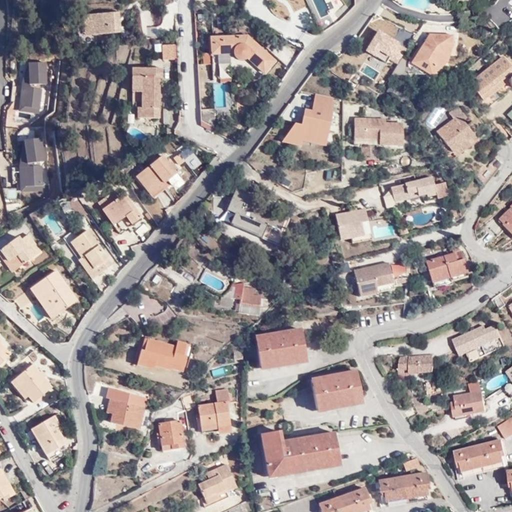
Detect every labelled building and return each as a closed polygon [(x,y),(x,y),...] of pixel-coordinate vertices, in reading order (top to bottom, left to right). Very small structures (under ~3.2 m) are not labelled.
[(307,0),(322,28),(334,22),(322,0),(307,0)] [(119,12),(83,15),(87,35),(121,31),(119,12)] [(146,27),(146,36),(157,36),(157,27),(146,27)] [(364,53),(396,67),(406,45),(374,32),(364,53)] [(427,50),(436,33),(426,32),(418,46),(427,50)] [(452,34),(436,33),(427,50),(418,46),(408,63),(410,73),(429,75),(446,59),(452,44),(452,34)] [(248,35),(210,38),(211,56),(233,54),(233,55),(233,56),(234,57),(234,58),(235,59),(235,60),(236,60),(237,61),(238,61),(238,62),(239,62),(240,62),(241,62),(242,62),(243,62),(244,62),(245,62),(246,61),(247,61),(247,60),(263,74),(276,60),(270,55),(248,35)] [(162,45),(163,61),(178,60),(177,45),(162,45)] [(211,64),(211,56),(210,53),(203,54),(203,65),(211,64)] [(511,66),(501,55),(470,84),(484,100),(507,79),(511,79),(511,66)] [(395,74),(403,75),(406,62),(398,60),(395,74)] [(24,108),(41,110),(43,91),(42,91),(42,86),(47,86),(47,64),(29,65),(30,87),(32,87),(32,90),(30,90),(13,88),(12,104),(24,105),(24,108)] [(160,118),(160,78),(162,78),(163,69),(132,69),(132,92),(142,92),(142,108),(138,108),(138,118),(160,118)] [(215,86),(215,105),(224,105),(223,86),(215,86)] [(325,151),(335,98),(314,94),(310,111),(303,110),(300,125),(288,123),(284,144),(325,151)] [(220,106),(200,106),(201,122),(221,134),(220,106)] [(383,113),(351,112),(351,131),(377,132),(376,138),(400,139),(400,117),(383,117),(383,113)] [(448,156),(450,154),(453,157),(476,140),(473,136),(450,153),(433,132),(431,134),(448,156)] [(377,139),(359,139),(359,151),(377,152),(377,139)] [(26,188),(43,187),(42,168),(41,168),(41,163),(46,162),(41,140),(25,143),(29,165),(30,165),(30,168),(13,170),(14,185),(26,185),(26,188)] [(184,158),(178,151),(170,157),(176,165),(184,158)] [(478,158),(466,169),(474,176),(493,159),(487,153),(479,160),(478,158)] [(162,155),(136,177),(150,193),(167,178),(177,170),(179,168),(176,165),(170,157),(166,159),(162,155)] [(194,157),(187,162),(191,169),(199,164),(194,157)] [(493,159),(474,176),(481,185),(499,164),(494,157),(493,159)] [(177,170),(167,178),(176,187),(185,179),(177,170)] [(393,194),(396,205),(436,195),(438,202),(449,199),(446,185),(435,188),(433,179),(406,186),(408,191),(393,194)] [(228,216),(242,223),(235,203),(238,186),(232,182),(220,204),(231,209),(228,216)] [(235,203),(242,223),(277,241),(285,229),(278,223),(282,214),(270,208),(271,206),(250,196),(252,192),(238,186),(235,203)] [(75,206),(78,207),(83,213),(88,209),(73,188),(70,191),(72,194),(72,195),(71,201),(72,204),(75,206)] [(111,190),(98,198),(118,230),(142,215),(125,190),(115,196),(111,190)] [(391,192),(382,193),(384,208),(393,207),(391,192)] [(56,201),(37,208),(50,239),(69,231),(56,201)] [(511,205),(503,214),(511,223),(511,205)] [(340,239),(352,238),(360,236),(358,221),(368,219),(367,207),(334,213),(340,239)] [(360,236),(352,238),(354,244),(371,241),(371,238),(370,227),(368,219),(358,221),(360,236)] [(87,250),(100,268),(111,260),(88,225),(71,237),(83,253),(87,250)] [(18,233),(0,246),(0,251),(13,268),(41,249),(29,232),(21,236),(18,233)] [(90,275),(100,268),(87,250),(83,253),(77,257),(90,275)] [(454,253),(428,260),(434,287),(453,282),(451,274),(466,271),(462,258),(456,259),(454,253)] [(377,283),(398,278),(393,256),(354,265),(362,296),(379,292),(377,283)] [(55,267),(29,283),(51,314),(77,297),(55,267)] [(235,281),(228,276),(227,287),(232,287),(231,295),(242,296),(240,312),(259,314),(260,295),(260,292),(243,290),(244,282),(235,281)] [(400,286),(398,278),(377,283),(379,292),(400,286)] [(232,287),(227,287),(219,292),(218,302),(230,303),(231,295),(232,287)] [(297,325),(250,331),(255,360),(301,353),(297,325)] [(479,333),(481,342),(494,339),(492,330),(479,333)] [(192,343),(177,339),(176,345),(141,338),(139,348),(135,347),(132,365),(149,368),(151,365),(167,369),(168,366),(183,369),(186,355),(191,355),(192,343)] [(0,357),(9,349),(0,339),(0,357)] [(236,358),(243,358),(243,349),(235,350),(236,358)] [(408,365),(408,369),(431,369),(435,351),(401,352),(398,365),(408,365)] [(33,360),(11,377),(25,393),(28,392),(33,398),(51,383),(33,360)] [(353,368),(309,374),(313,403),(356,396),(353,368)] [(469,390),(481,388),(479,378),(467,381),(469,390)] [(437,381),(426,385),(427,395),(439,392),(437,381)] [(231,388),(225,391),(226,396),(230,395),(230,400),(239,400),(239,389),(236,386),(231,388)] [(217,402),(227,401),(230,401),(230,400),(230,395),(226,396),(225,391),(231,388),(215,389),(217,402)] [(469,390),(455,393),(457,402),(451,404),(454,415),(486,407),(481,388),(469,390)] [(176,410),(185,409),(186,394),(174,395),(176,410)] [(144,404),(110,396),(108,403),(113,405),(110,420),(139,427),(144,404)] [(229,431),(227,401),(198,403),(200,427),(216,426),(217,432),(229,431)] [(52,412),(27,425),(43,456),(56,449),(54,446),(61,441),(53,425),(57,422),(52,412)] [(511,412),(495,422),(503,434),(511,428),(511,412)] [(178,419),(157,420),(159,445),(169,443),(169,447),(182,445),(178,419)] [(282,424),(261,428),(266,467),(339,457),(335,428),(283,435),(282,424)] [(502,437),(453,447),(457,464),(462,463),(462,468),(504,459),(503,453),(506,452),(502,437)] [(94,452),(91,475),(104,476),(107,453),(94,452)] [(416,456),(403,461),(405,468),(419,462),(416,456)] [(222,488),(226,493),(236,487),(225,463),(208,471),(210,476),(196,483),(202,497),(222,488)] [(426,471),(377,479),(379,493),(382,493),(383,499),(425,492),(424,486),(428,485),(426,471)] [(0,472),(0,498),(9,493),(0,472)] [(363,485),(318,500),(321,511),(354,511),(369,507),(367,500),(369,500),(363,485)] [(205,503),(226,493),(222,488),(202,497),(205,503)] [(311,494),(286,504),(288,511),(296,511),(316,505),(311,494)] [(228,507),(218,511),(225,511),(228,510),(230,511),(241,507),(238,502),(228,507)]
